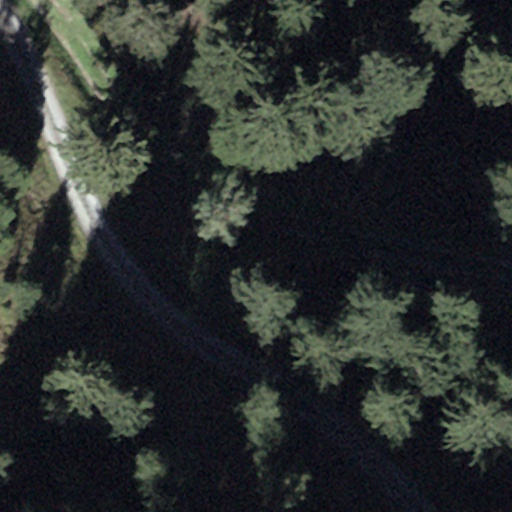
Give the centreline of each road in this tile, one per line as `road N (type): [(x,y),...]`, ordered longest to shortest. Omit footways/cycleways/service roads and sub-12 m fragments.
road 1 (track): [(0,13),(127,276),(385,471),(423,511)]
road 2 (track): [(511,271),(307,211),(177,152),(128,111),(40,0)]
